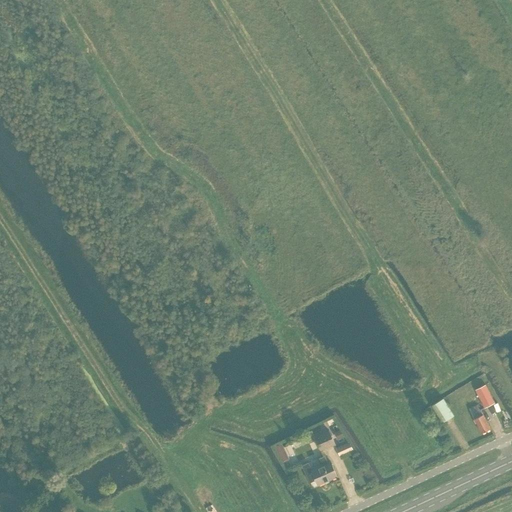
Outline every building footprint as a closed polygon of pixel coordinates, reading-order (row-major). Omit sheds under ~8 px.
[(474,419),(483,414),(481,410),(495,403),(486,385),(476,390),(475,390),(471,384),(457,392),(461,399),(475,392),(479,401),(476,403),(477,405),(470,409),(474,419)] [(442,423),(454,416),(443,398),(431,406),(442,423)] [(483,414),(474,419),(482,433),(490,429),(483,414)] [(314,436),(325,433),(323,427),(312,430),(314,436)] [(335,444),(330,431),(316,437),(321,450),(335,444)] [(337,448),(340,456),(354,450),(350,442),(337,448)] [(287,459),(294,457),(291,444),(283,447),(287,459)] [(316,480),(318,485),(338,476),(331,462),(328,463),(325,456),(317,459),(321,467),(312,471),(308,463),(302,465),(310,482),(316,480)] [(168,492),(163,483),(161,484),(158,479),(152,483),(156,488),(158,487),(163,495),(168,492)]
